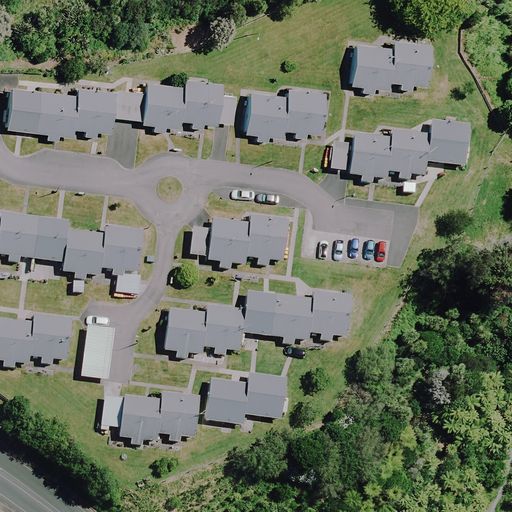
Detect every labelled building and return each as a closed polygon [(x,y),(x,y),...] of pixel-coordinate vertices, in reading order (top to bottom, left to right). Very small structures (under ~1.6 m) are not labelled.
[(389,47),(386,81),(397,82),(396,89),(412,90),(412,82),(425,83),(429,43),(390,39),(389,47)] [(386,81),(389,47),(353,43),(348,85),(358,86),(357,93),(372,95),(373,86),(385,87),(386,81)] [(182,86),(178,120),(189,121),(188,128),(204,130),(204,121),(217,122),(221,82),(182,78),(182,86)] [(182,86),(145,83),(144,91),(141,119),(140,124),(150,125),(149,132),(164,134),(165,125),(177,126),(178,120),(182,86)] [(72,128),(76,94),(11,87),(6,130),(44,134),(43,141),(58,142),(59,134),(72,135),(72,128)] [(76,94),(72,128),(83,129),(82,137),(98,138),(99,129),(111,131),(112,116),(115,91),(77,87),(76,94)] [(115,88),(115,91),(112,116),(141,119),(144,91),(115,88)] [(285,96),(281,129),(292,131),(291,138),(307,139),(308,130),(320,132),(324,92),(286,88),(285,96)] [(281,129),(285,96),(248,92),(244,134),(253,135),(252,142),(268,144),(269,135),(281,136),(281,129)] [(469,123),(430,119),(429,134),(426,161),(464,165),(469,123)] [(429,134),(390,130),(390,138),(386,171),(397,172),(396,180),(411,181),(412,172),(425,173),(426,161),(429,134)] [(386,171),(390,138),(353,134),(349,176),(358,177),(357,184),(372,185),(373,177),(385,178),(386,171)] [(1,220),(0,227),(0,253),(8,254),(7,260),(20,261),(21,256),(34,257),(38,216),(2,212),(1,220)] [(68,220),(38,216),(34,257),(64,262),(68,229),(68,220)] [(248,226),(245,260),(255,261),(254,268),(270,270),(271,261),(283,262),(287,222),(249,218),(248,226)] [(245,260),(248,226),(211,223),(207,264),(216,265),(215,272),(231,274),(232,265),(244,266),(245,260)] [(112,274),(124,275),(124,270),(138,271),(143,229),(105,224),(104,233),(101,267),(113,268),(112,274)] [(101,267),(104,233),(68,229),(64,262),(63,271),(75,272),(74,277),(86,278),(86,273),(99,275),(101,267)] [(270,335),(275,293),(246,290),(244,309),(241,331),(270,335)] [(350,295),(314,291),(314,298),(310,332),(321,333),(320,338),(332,340),(332,334),(346,335),(350,295)] [(314,298),(275,293),(270,335),(283,336),(282,341),(294,342),(294,338),(309,340),(310,332),(314,298)] [(206,312),(202,344),(215,346),(214,352),(226,354),(227,348),(239,350),(241,331),(244,309),(207,304),(206,312)] [(202,344),(206,312),(170,307),(164,348),(177,350),(176,356),(188,357),(189,352),(201,354),(202,344)] [(32,321),(29,355),(39,356),(39,363),(54,365),(55,356),(67,357),(71,317),(33,313),(32,321)] [(29,355),(32,321),(0,317),(0,360),(0,361),(0,367),(15,369),(16,360),(28,362),(29,355)] [(115,328),(87,324),(79,377),(107,381),(115,328)] [(247,381),(243,415),(281,419),(286,377),(248,373),(247,381)] [(243,415),(247,381),(210,377),(205,419),(242,423),(243,415)] [(159,404),(156,438),(167,439),(166,446),(181,448),(182,439),(194,440),(198,400),(160,396),(159,404)] [(156,438),(159,404),(122,401),(103,399),(100,432),(119,434),(118,442),(127,443),(127,451),(142,452),(143,443),(155,445),(156,438)]
